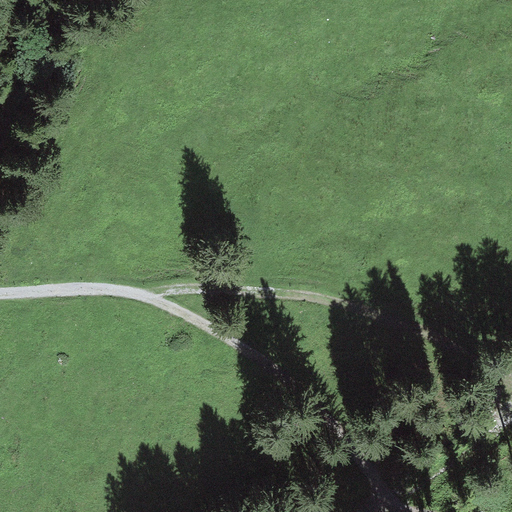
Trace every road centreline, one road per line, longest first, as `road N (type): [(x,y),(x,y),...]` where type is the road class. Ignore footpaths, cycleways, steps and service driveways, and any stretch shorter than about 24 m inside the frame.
road 1 (track): [(511,374),(327,300),(141,292)]
road 2 (track): [(416,511),(385,496),(314,410),(236,344),(141,292)]
road 3 (track): [(141,292),(0,294)]
